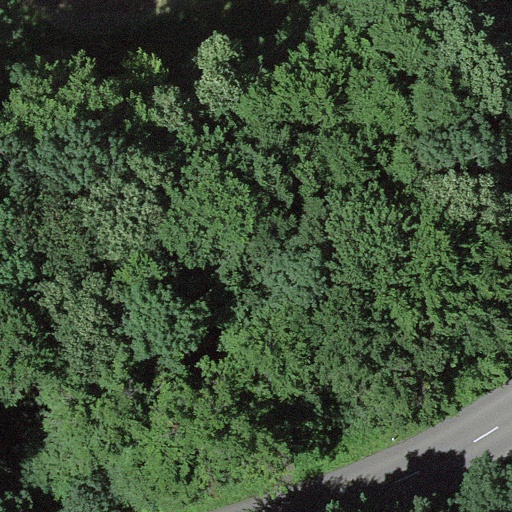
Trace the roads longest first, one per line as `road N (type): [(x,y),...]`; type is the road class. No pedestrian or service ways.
road 1 (track): [(501,0),(394,160),(333,231),(198,325),(0,406)]
road 2 (secondary): [(511,420),(301,511)]
